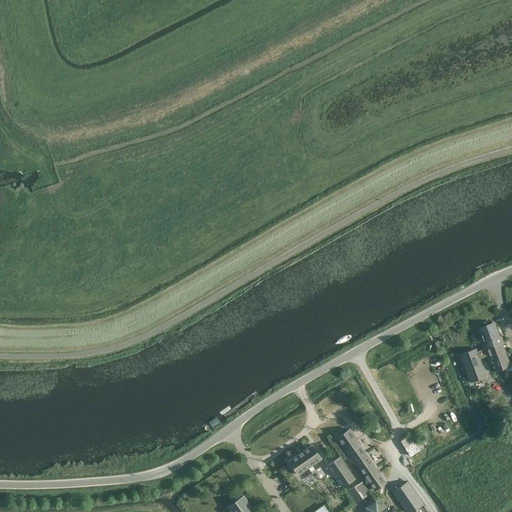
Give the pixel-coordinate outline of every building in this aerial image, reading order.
[(476,349),(460,355),(471,382),(486,377),(484,373),(479,357),(487,354),(493,370),(493,372),(510,366),(495,323),(478,329),(485,349),(477,352),(476,349)] [(336,435),(350,428),(348,424),(335,431),(336,435)] [(400,441),(414,461),(422,456),(419,451),(424,448),(428,446),(430,450),(437,447),(427,427),(420,430),(424,438),(419,440),(419,439),(415,442),(410,434),(400,441)] [(360,445),(361,444),(350,429),(337,438),(348,453),(349,452),(375,490),(386,482),(360,445)] [(289,461),(302,480),(311,473),(314,477),(328,466),(343,487),(355,479),(338,455),(325,464),(321,458),(312,445),(289,461)] [(362,482),(348,492),(355,503),(370,493),(362,482)] [(428,511),(408,482),(393,492),(406,511),(428,511)] [(254,511),(244,497),(229,507),(231,511),(254,511)] [(366,507),(366,511),(387,511),(387,506),(376,501),(366,507)] [(330,511),(325,503),(312,511),(330,511)]
